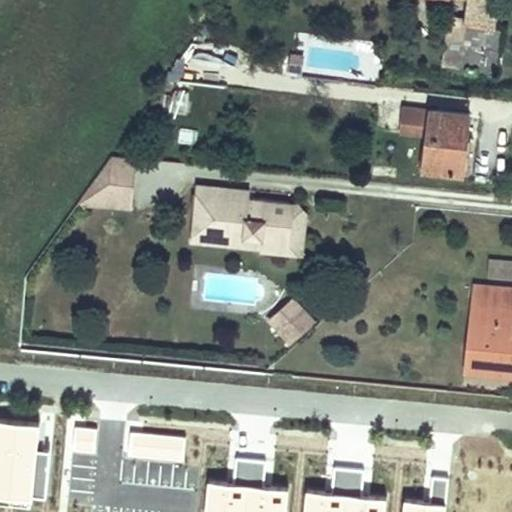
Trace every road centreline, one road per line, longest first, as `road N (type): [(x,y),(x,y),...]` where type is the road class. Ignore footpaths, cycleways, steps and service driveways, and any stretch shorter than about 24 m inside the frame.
road 1 (residential): [(511,423),(0,376)]
road 2 (unknown): [(511,205),(344,190)]
